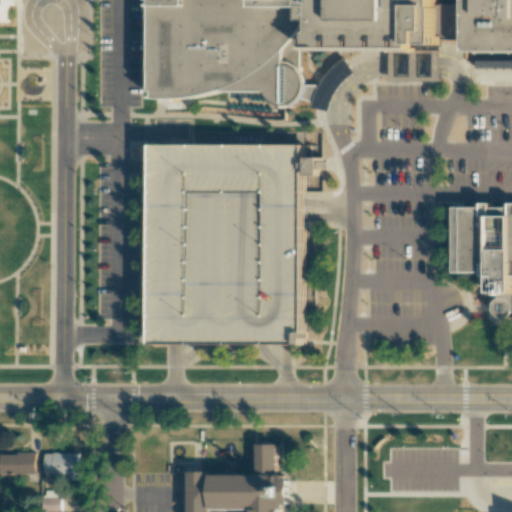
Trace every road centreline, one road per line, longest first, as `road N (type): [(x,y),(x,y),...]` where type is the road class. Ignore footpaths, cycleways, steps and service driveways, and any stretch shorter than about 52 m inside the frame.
road 1 (tertiary): [(511,399),(112,400)]
road 2 (residential): [(64,55),(61,400)]
